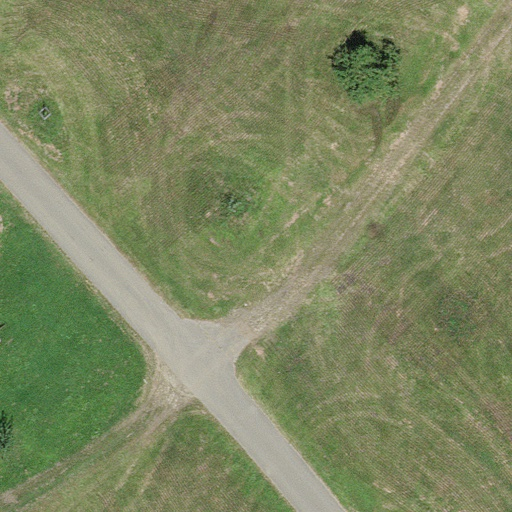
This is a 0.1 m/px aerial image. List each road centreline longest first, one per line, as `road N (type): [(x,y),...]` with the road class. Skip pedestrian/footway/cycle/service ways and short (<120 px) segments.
road 1 (track): [(26,511),(216,377),(511,28)]
road 2 (residential): [(0,141),(216,377),(325,511)]
